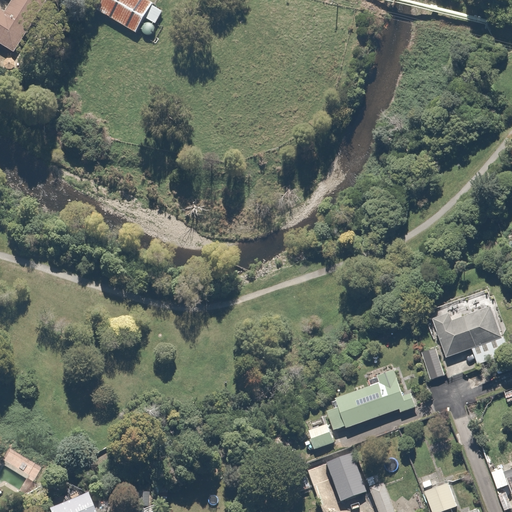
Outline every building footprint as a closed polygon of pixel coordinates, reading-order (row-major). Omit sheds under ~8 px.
[(0,17),(0,56),(8,61),(41,0),(11,0),(1,18),(0,17)] [(149,0),(97,0),(87,19),(139,47),(161,6),(149,0)] [(33,85),(28,93),(40,101),(45,93),(33,85)] [(92,118),(86,130),(100,137),(106,125),(92,118)] [(448,319),(427,326),(439,365),(501,345),(490,313),(450,325),(448,319)] [(432,353),(417,358),(427,387),(441,382),(432,353)] [(464,360),(438,368),(443,384),(469,375),(464,360)] [(321,414),(330,439),(396,415),(398,419),(412,414),(407,399),(402,401),(392,372),(358,384),(360,391),(329,402),(332,410),(321,414)] [(296,439),(303,460),(331,450),(323,430),(296,439)] [(347,461),(315,472),(328,511),(361,500),(347,461)] [(511,511),(511,466),(505,470),(511,488),(511,496),(496,502),(499,511),(511,511)] [(448,511),(443,491),(418,497),(421,511),(448,511)] [(384,511),(378,493),(364,498),(368,511),(384,511)] [(96,511),(94,503),(63,511),(96,511)]
